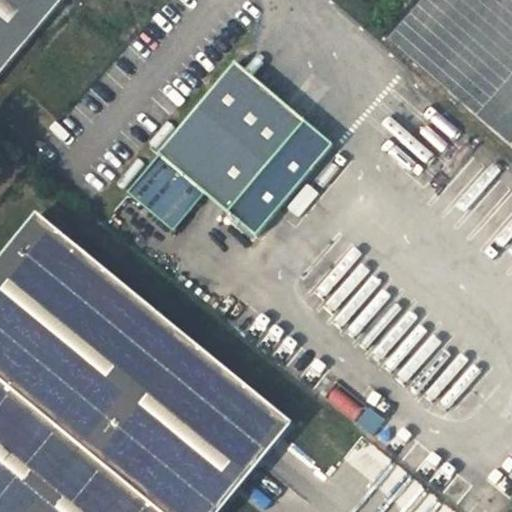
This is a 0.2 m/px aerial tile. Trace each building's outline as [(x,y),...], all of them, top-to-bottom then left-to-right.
[(0,0),(0,76),(64,0),(0,0)] [(511,146),(511,12),(511,13),(511,12),(511,40),(459,75),(459,83),(433,44),(404,53),(463,99),(477,82),(477,119),(511,146)] [(237,63),(159,155),(160,156),(206,194),(258,237),(334,147),(237,63)] [(206,194),(160,156),(128,194),(174,232),(206,194)] [(224,511),(295,426),(39,215),(0,262),(0,511),(224,511)]
